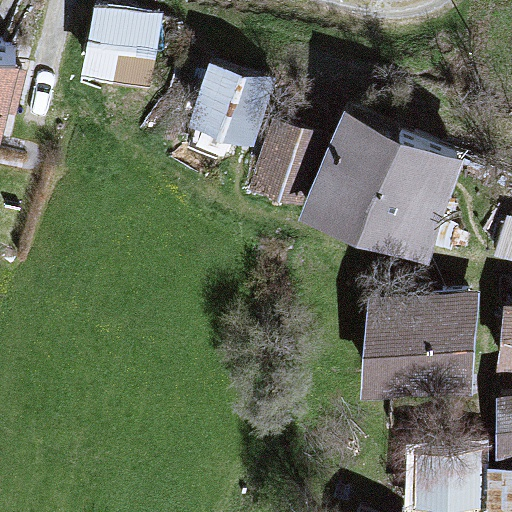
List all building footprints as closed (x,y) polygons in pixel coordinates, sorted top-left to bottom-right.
[(130,0),(110,0),(100,60),(165,71),(177,8),(130,0)] [(0,163),(13,166),(42,41),(3,33),(5,23),(0,22),(0,163)] [(293,72),(227,54),(208,122),(274,141),(293,72)] [(481,143),(375,96),(331,196),(436,243),(481,143)] [(345,128),(294,110),(270,174),(322,193),(345,128)] [(489,285),(372,291),(377,380),(494,374),(489,285)] [(511,511),(511,459),(502,459),(503,511),(511,511)]
